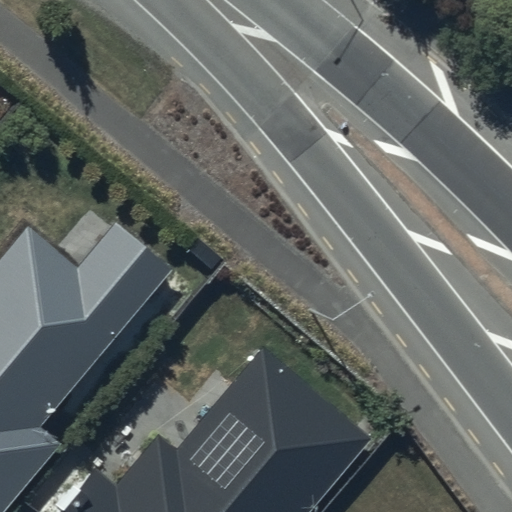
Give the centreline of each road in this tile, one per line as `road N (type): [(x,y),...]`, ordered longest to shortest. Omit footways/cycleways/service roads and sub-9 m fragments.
road 1 (secondary): [(511,377),(181,0)]
road 2 (secondary): [(254,0),(395,96),(511,203)]
